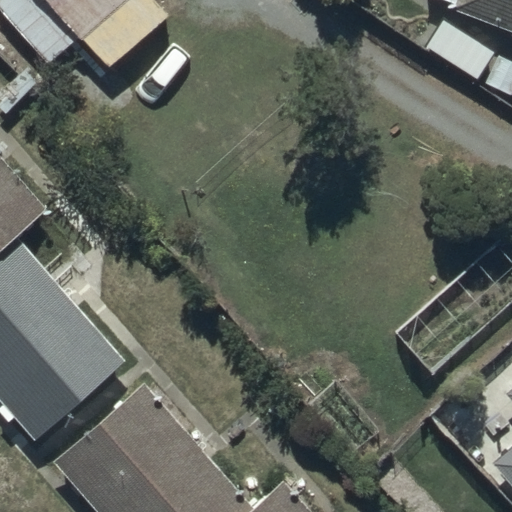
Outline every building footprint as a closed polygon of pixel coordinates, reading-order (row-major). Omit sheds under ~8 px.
[(166,0),(0,0),(0,4),(51,56),(76,32),(105,61),(166,0)] [(511,0),(453,0),(511,22),(511,0)] [(0,243),(17,228),(49,200),(0,145),(0,243)] [(511,220),(394,324),(432,367),(511,296),(511,220)] [(0,390),(38,433),(128,354),(17,228),(0,243),(0,390)] [(511,391),(511,428),(487,450),(511,479),(511,381),(507,386),(511,391)] [(250,511),(253,510),(141,387),(55,465),(97,511),(250,511)] [(250,511),(317,511),(288,480),(253,510),(250,511)]
